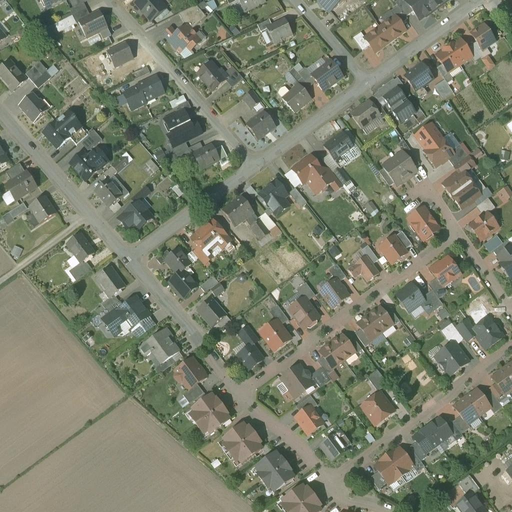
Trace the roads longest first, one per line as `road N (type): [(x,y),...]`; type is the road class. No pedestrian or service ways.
road 1 (residential): [(456,232),(239,395)]
road 2 (residential): [(511,348),(330,485)]
road 3 (residential): [(253,166),(109,0)]
road 4 (residential): [(0,113),(128,260)]
road 5 (residential): [(253,166),(128,260)]
road 6 (residential): [(365,83),(253,166)]
road 7 (residential): [(474,0),(365,83)]
road 8 (residential): [(239,395),(304,449),(330,485)]
